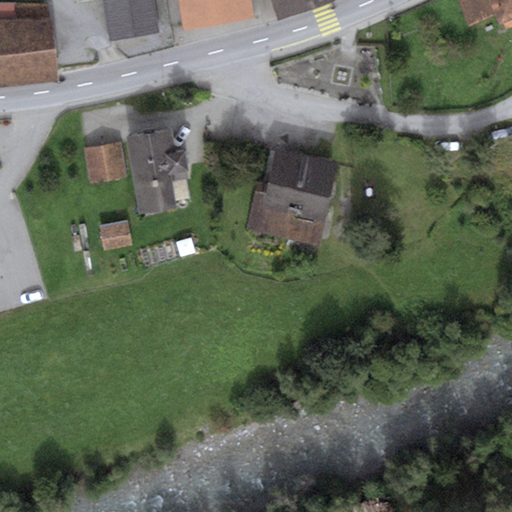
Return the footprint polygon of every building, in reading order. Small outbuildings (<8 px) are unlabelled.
[(153,0),(103,0),(110,42),(158,35),(153,0)] [(179,0),(184,28),(253,17),(250,0),(179,0)] [(271,0),(277,20),(316,7),(313,0),(271,0)] [(511,0),(458,0),(469,26),(497,14),(503,29),(511,25),(511,0)] [(0,85),(59,80),(49,4),(0,3),(0,85)] [(172,128),(125,137),(139,215),(175,208),(169,173),(188,169),(184,149),(176,151),(172,128)] [(116,146),(85,151),(90,184),(122,179),(116,146)] [(339,164),(276,150),(269,182),(257,179),(246,229),(321,246),(339,164)] [(130,246),(126,226),(101,231),(105,251),(130,246)] [(511,511),(511,495),(498,511),(499,511),(511,511)]
